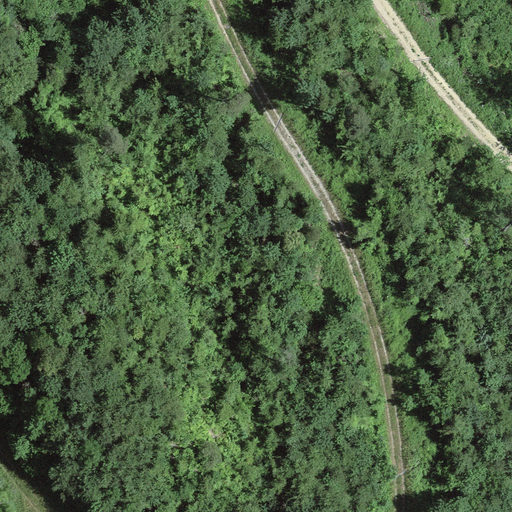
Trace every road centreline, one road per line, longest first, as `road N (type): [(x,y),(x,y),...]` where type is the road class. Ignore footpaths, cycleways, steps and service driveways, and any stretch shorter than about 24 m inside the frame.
road 1 (track): [(215,0),(353,262),(389,393),(397,511)]
road 2 (track): [(511,164),(429,73),(378,0)]
